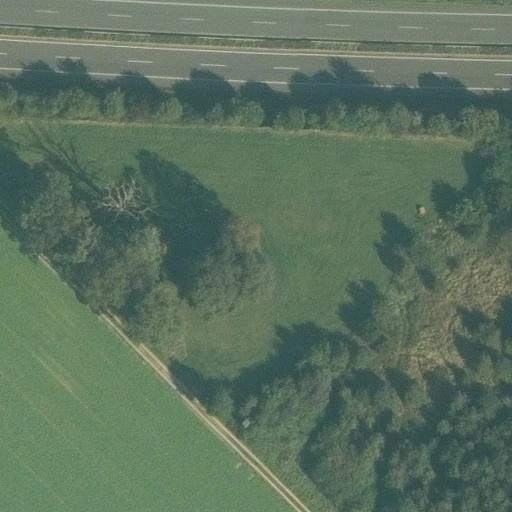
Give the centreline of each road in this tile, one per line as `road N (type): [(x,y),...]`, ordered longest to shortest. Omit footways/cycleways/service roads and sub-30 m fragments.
road 1 (motorway): [(511,28),(0,6)]
road 2 (motorway): [(0,50),(511,71)]
road 3 (track): [(298,511),(0,215)]
